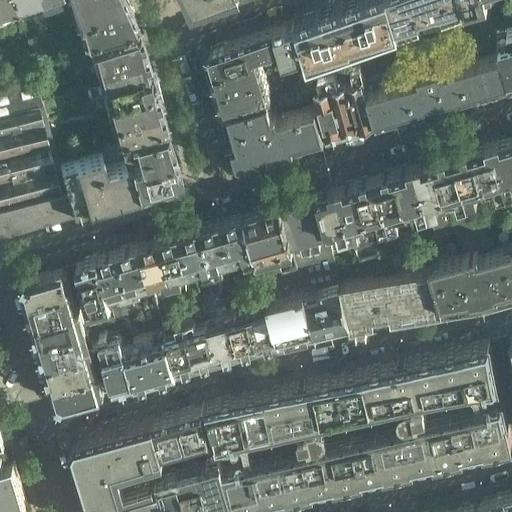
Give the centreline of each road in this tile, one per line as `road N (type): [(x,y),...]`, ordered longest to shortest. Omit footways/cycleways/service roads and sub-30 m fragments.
road 1 (residential): [(41,421),(511,312)]
road 2 (residential): [(511,107),(218,191)]
road 3 (residential): [(218,191),(21,248),(0,263)]
road 4 (residential): [(511,463),(312,511)]
road 5 (residential): [(174,35),(218,191)]
road 6 (residential): [(0,275),(41,421)]
